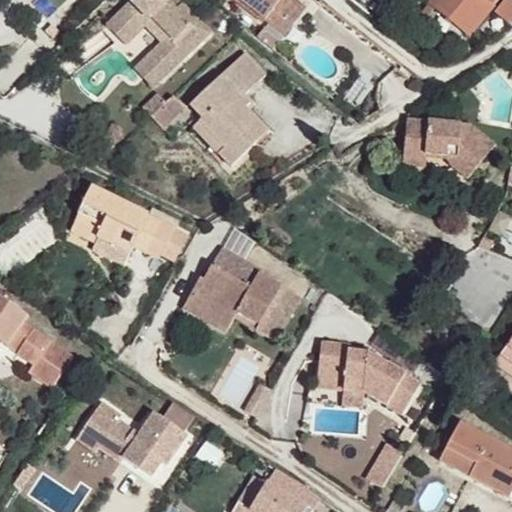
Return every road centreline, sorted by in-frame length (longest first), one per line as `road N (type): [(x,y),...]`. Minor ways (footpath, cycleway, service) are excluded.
road 1 (track): [(150,374),(356,511)]
road 2 (track): [(345,143),(511,41)]
road 3 (track): [(333,0),(440,85)]
